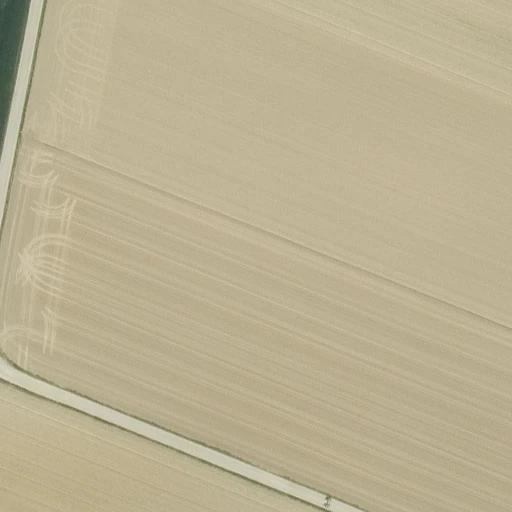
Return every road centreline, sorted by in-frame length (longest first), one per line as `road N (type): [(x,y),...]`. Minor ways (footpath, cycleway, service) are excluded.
road 1 (track): [(343,511),(0,370)]
road 2 (track): [(0,188),(35,0)]
